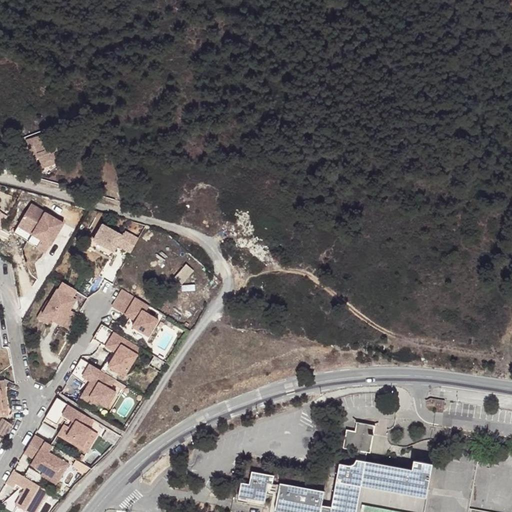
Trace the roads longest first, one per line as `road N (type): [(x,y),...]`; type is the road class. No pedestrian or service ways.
road 1 (residential): [(62,511),(129,434),(226,292),(227,276),(198,236),(0,178)]
road 2 (residential): [(92,511),(156,449),(291,387),(361,376),(511,390)]
road 3 (residential): [(7,281),(29,424)]
road 4 (residential): [(97,304),(29,424)]
